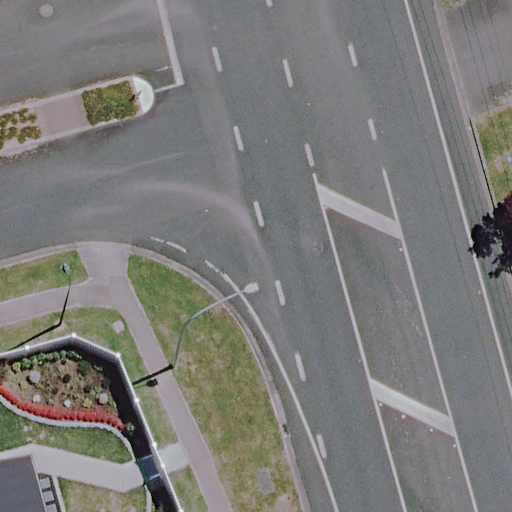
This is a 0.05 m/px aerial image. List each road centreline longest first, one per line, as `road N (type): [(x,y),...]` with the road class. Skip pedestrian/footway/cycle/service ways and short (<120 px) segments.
road 1 (tertiary): [(323,55),(446,511)]
road 2 (residential): [(323,55),(0,142)]
